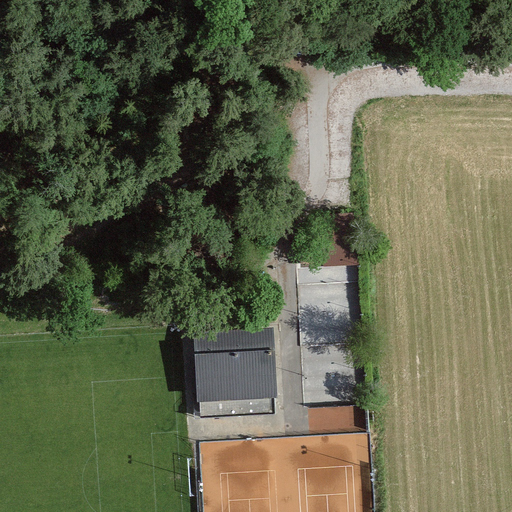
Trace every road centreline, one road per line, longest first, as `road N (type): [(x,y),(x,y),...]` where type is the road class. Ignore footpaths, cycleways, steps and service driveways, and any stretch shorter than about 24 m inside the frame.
road 1 (track): [(352,50),(249,101),(136,190),(0,267)]
road 2 (residential): [(511,49),(352,50),(290,221)]
